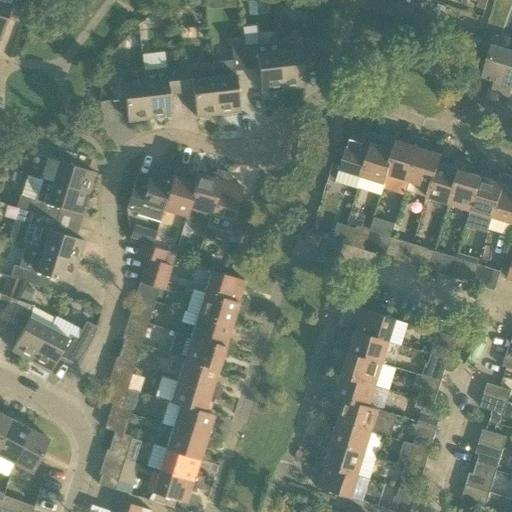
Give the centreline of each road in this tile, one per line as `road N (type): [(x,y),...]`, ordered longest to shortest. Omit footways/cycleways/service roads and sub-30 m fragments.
road 1 (residential): [(55,405),(105,333),(116,162),(159,136),(270,151)]
road 2 (residential): [(492,308),(432,511)]
road 3 (residential): [(347,266),(492,308)]
road 4 (residential): [(70,511),(83,442),(55,405)]
